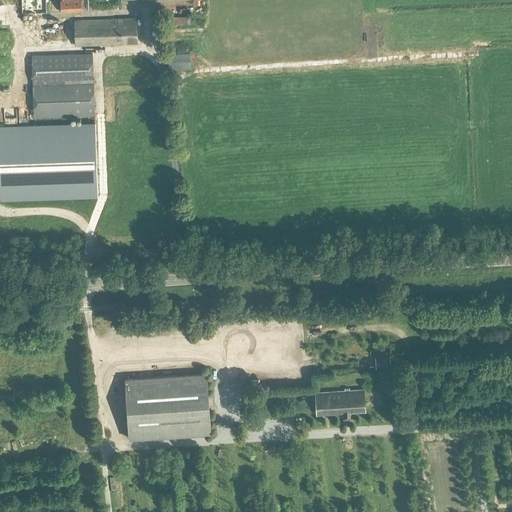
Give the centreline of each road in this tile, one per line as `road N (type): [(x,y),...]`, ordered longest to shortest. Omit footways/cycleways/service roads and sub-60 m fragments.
road 1 (secondary): [(85,286),(511,261)]
road 2 (track): [(511,422),(103,446)]
road 3 (unclassified): [(110,511),(85,286)]
